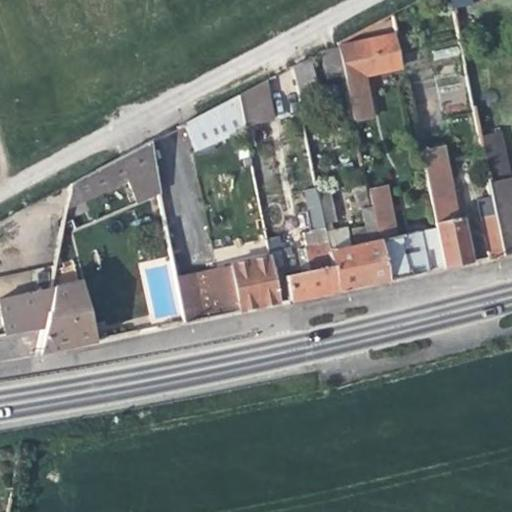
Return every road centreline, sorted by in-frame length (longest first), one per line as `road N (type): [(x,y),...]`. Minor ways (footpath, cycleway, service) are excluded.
road 1 (residential): [(496,301),(470,278),(0,367)]
road 2 (primary): [(0,404),(496,301)]
road 3 (residential): [(358,0),(0,190)]
